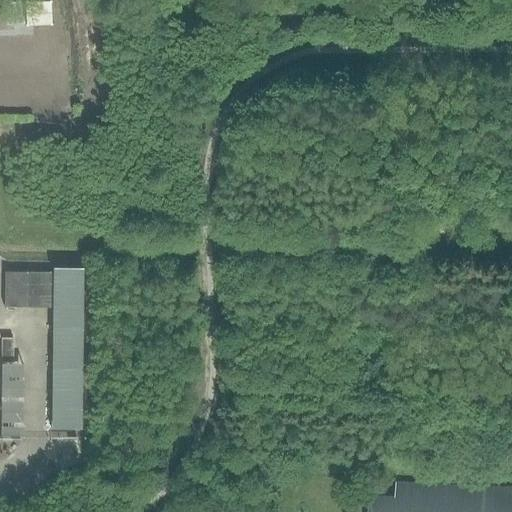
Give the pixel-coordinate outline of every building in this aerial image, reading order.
[(25,24),(50,23),(48,0),(27,0),(24,0),(25,24)] [(51,308),(50,428),(80,429),(82,268),(51,267),(51,272),(51,308)] [(3,271),(3,308),(51,308),(51,272),(3,271)] [(1,337),(1,362),(13,362),(13,337),(1,337)] [(62,449),(62,459),(72,459),(72,450),(62,449)] [(370,496),(369,511),(511,511),(511,489),(393,484),(392,497),(370,496)]
